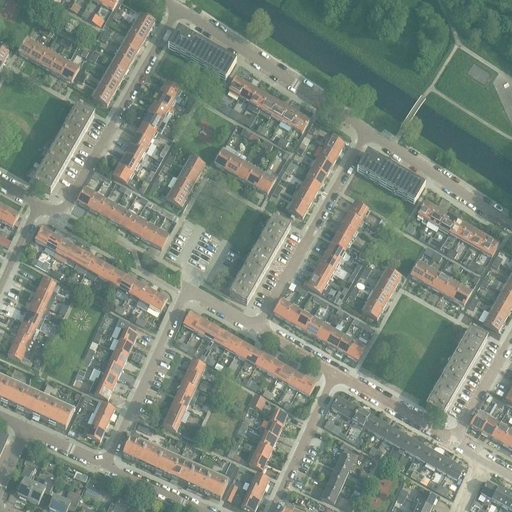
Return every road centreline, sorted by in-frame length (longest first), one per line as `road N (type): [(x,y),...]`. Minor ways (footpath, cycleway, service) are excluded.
road 1 (residential): [(256,328),(184,293),(104,465)]
road 2 (residential): [(178,7),(58,216),(37,204)]
road 3 (residential): [(367,131),(256,328)]
road 4 (residential): [(367,131),(178,7)]
road 5 (residential): [(511,225),(367,131)]
road 6 (residential): [(270,511),(333,372)]
road 7 (residential): [(454,440),(333,372)]
road 8 (residential): [(454,440),(511,333)]
